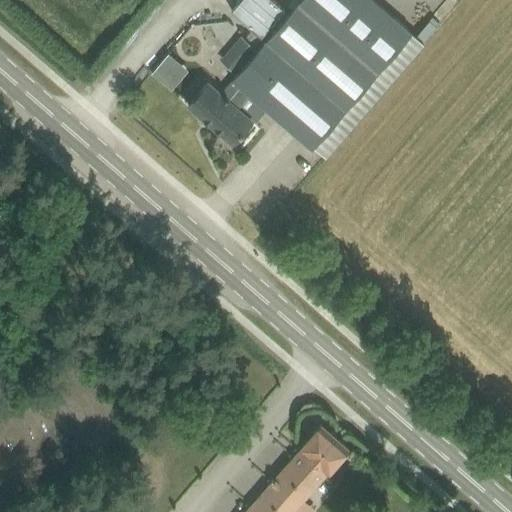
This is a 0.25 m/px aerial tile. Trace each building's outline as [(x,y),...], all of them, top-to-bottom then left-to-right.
[(286,8),(276,0),(240,0),(232,10),(263,36),(286,8)] [(413,29),(378,0),(301,0),(301,1),(300,0),(236,75),(234,77),(235,78),(247,88),(314,144),(327,155),(425,41),(417,35),(412,30),(413,29)] [(241,35),(230,49),(245,62),(257,48),(246,39),(241,35)] [(173,49),(155,69),(175,87),(193,67),(173,49)] [(234,141),(253,118),(235,103),(247,88),(235,78),(223,92),(211,82),(191,104),(234,141)] [(245,511),(290,511),(328,471),(330,470),(350,447),(322,423),(303,444),(303,447),(245,511)]
